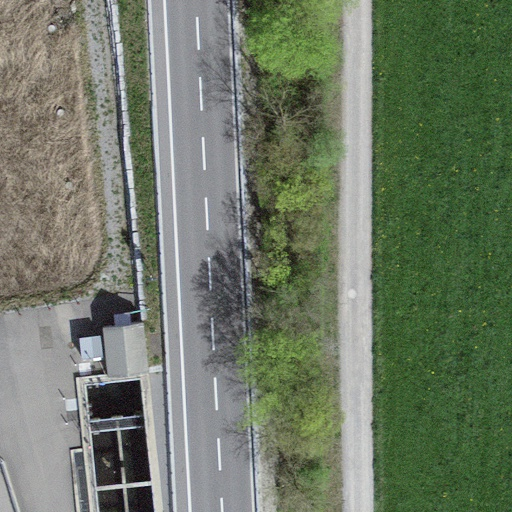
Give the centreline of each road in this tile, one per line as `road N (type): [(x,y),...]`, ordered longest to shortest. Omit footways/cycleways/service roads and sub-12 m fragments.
road 1 (motorway): [(221,511),(195,0)]
road 2 (track): [(357,0),(360,511)]
